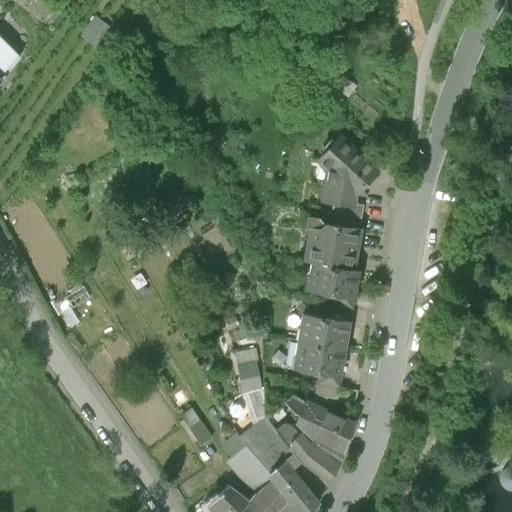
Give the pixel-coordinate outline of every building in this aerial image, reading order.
[(111,25),(96,15),(82,36),(96,46),(111,25)] [(0,79),(18,58),(0,39),(0,79)] [(346,141),(364,158),(372,149),(354,132),(346,141)] [(317,159),(326,167),(321,198),(333,201),(353,204),(352,203),(354,194),(376,170),(364,158),(346,141),(339,135),(317,159)] [(362,205),(352,203),(353,204),(333,201),(331,212),(336,213),(334,225),(359,230),(362,205)] [(326,215),(312,213),(310,226),(318,228),(325,223),(334,225),(326,215)] [(325,223),(318,228),(310,226),(304,260),(310,261),(352,268),(359,230),(334,225),(325,223)] [(357,272),(352,268),(310,261),(305,290),(332,294),(348,297),(349,297),(353,294),(357,272)] [(92,298),(84,283),(71,289),(73,294),(57,302),(70,327),(79,322),(72,308),(92,298)] [(348,297),(332,294),(330,305),(351,308),(352,297),(349,297),(348,297)] [(297,315),(301,315),(301,313),(321,317),(324,304),(300,300),(297,315)] [(301,315),(297,340),(344,348),(347,324),(344,320),(321,317),(301,313),(301,315)] [(340,373),(344,348),(297,340),(291,369),(318,374),(334,377),(337,375),(340,373)] [(234,353),(242,393),(261,389),(253,348),(234,353)] [(316,384),(339,388),(341,376),(337,375),(334,377),(318,374),(316,384)] [(334,415),(339,388),(316,384),(314,397),(295,388),(291,394),(308,402),(334,415)] [(263,388),(261,389),(242,393),(253,426),(264,418),(263,388)] [(321,453),(338,463),(353,424),(334,415),(308,402),(299,423),(312,436),(313,435),(326,442),(321,453)] [(328,484),(338,463),(321,453),(308,446),(275,409),(264,418),(293,454),(296,458),(300,461),(328,484)] [(211,442),(192,411),(181,418),(201,448),(211,442)] [(273,479),(268,473),(293,454),(264,418),(253,426),(238,437),(238,435),(223,447),(231,457),(228,459),(256,492),(273,479)] [(256,492),(254,494),(272,511),(311,511),(318,504),(290,470),(300,461),(296,458),(293,454),(268,473),(273,479),(256,492)] [(508,484),(511,485),(511,465),(506,468),(503,473),(503,480),(508,484)] [(207,506),(213,511),(238,511),(243,507),(249,501),(229,486),(207,506)] [(272,511),(254,494),(249,501),(243,507),(248,511),(272,511)]
